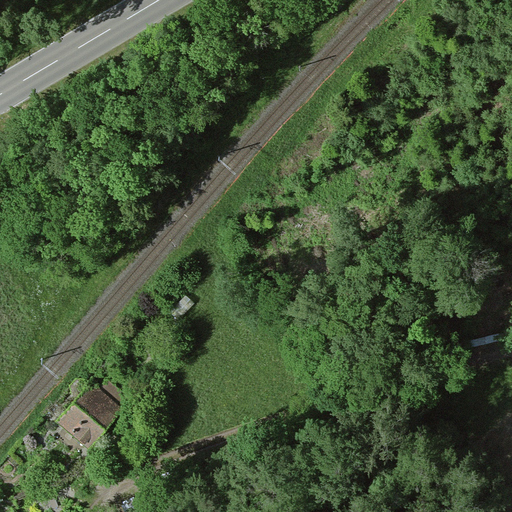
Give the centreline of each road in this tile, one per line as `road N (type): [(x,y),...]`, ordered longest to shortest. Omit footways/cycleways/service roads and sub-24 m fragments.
road 1 (unclassified): [(511,353),(146,463)]
road 2 (secondary): [(159,0),(0,94)]
